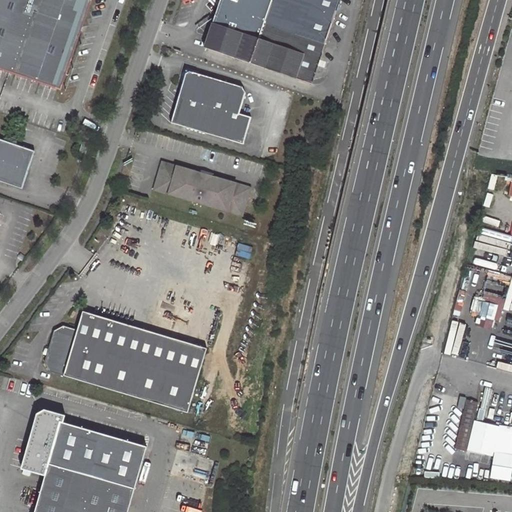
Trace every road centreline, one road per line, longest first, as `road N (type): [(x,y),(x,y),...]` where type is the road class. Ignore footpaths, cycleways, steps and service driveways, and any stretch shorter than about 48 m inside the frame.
road 1 (trunk): [(356,511),(497,0)]
road 2 (trunk): [(333,511),(445,0)]
road 3 (trunk): [(410,0),(300,511)]
road 4 (unclassified): [(159,0),(81,212),(0,322)]
road 5 (unclassified): [(470,200),(380,511)]
road 6 (unknown): [(14,398),(157,433),(139,511)]
road 7 (unknown): [(96,258),(14,398)]
